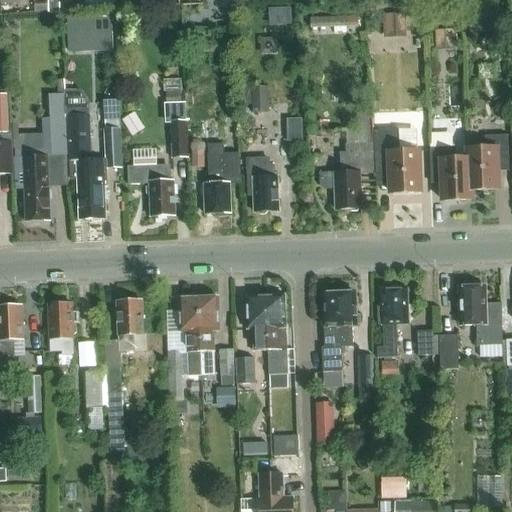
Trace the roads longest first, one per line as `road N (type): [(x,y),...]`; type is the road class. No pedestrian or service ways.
road 1 (residential): [(0,268),(300,256)]
road 2 (residential): [(300,256),(311,511)]
road 3 (residential): [(300,256),(511,248)]
